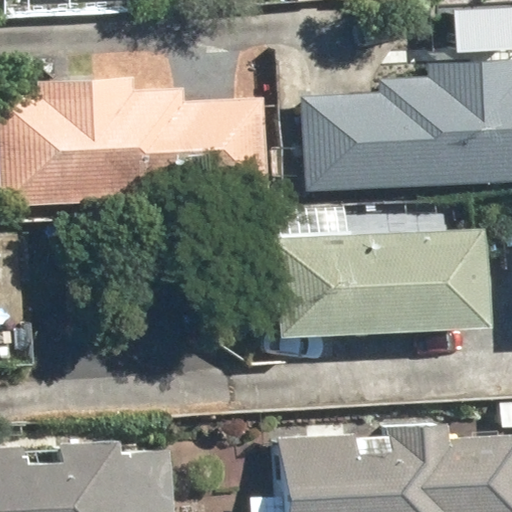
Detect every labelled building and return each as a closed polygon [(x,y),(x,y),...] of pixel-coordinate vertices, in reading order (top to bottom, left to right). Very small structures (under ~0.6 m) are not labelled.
[(286,188),(511,178),(511,68),(505,69),(505,55),(408,59),(408,74),(359,76),(360,89),(282,92),(286,188)] [(0,202),(248,192),(244,98),(161,101),(160,88),(113,90),(112,75),(18,79),(19,94),(0,95),(0,202)] [(251,334),(460,325),(456,228),(247,237),(251,334)] [(272,511),(511,511),(511,431),(440,435),(439,417),(376,420),(378,449),(346,450),(345,428),(268,432),(272,511)] [(0,511),(168,511),(166,448),(101,451),(100,438),(0,442),(0,511)]
